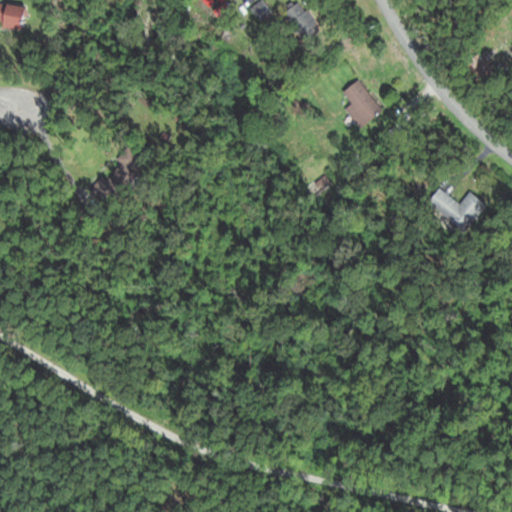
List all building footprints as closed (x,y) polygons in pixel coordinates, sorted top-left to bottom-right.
[(320,31),(298,0),(297,0),(281,11),(303,43),(320,31)] [(271,12),(262,1),(250,11),(260,22),(271,12)] [(0,26),(21,30),(23,16),(0,12),(0,26)] [(499,77),(478,53),(464,66),(484,89),(499,77)] [(382,111),(359,80),(343,91),(366,123),(382,111)] [(116,193),(129,181),(119,171),(106,182),(116,193)] [(467,231),(485,202),(469,192),(462,203),(438,189),(427,206),(467,231)]
